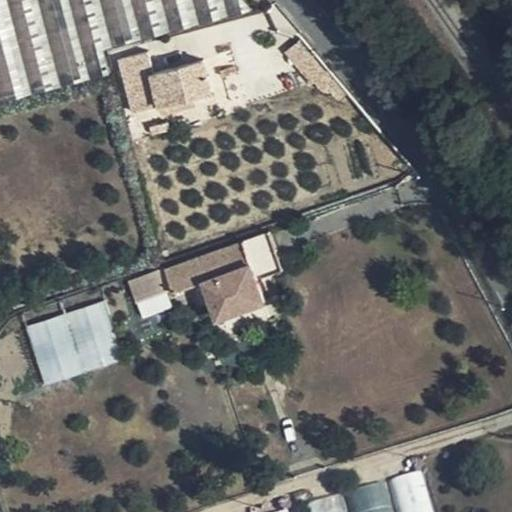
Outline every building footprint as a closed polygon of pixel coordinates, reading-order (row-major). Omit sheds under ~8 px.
[(154,74),(157,74),(151,49),(121,58),(134,113),(163,105),(154,74)] [(204,61),(157,74),(154,74),(163,105),(213,93),(204,61)] [(284,268),(271,232),(245,241),(258,278),(264,275),(284,268)] [(258,278),(245,241),(167,268),(177,297),(200,289),(198,283),(207,280),(219,316),(266,300),(259,282),(266,280),(264,275),(258,278)] [(164,288),(159,270),(153,272),(129,279),(119,283),(121,289),(125,301),(164,288)] [(125,357),(106,298),(68,310),(88,369),(125,357)] [(88,369),(68,310),(31,322),(50,381),(88,369)] [(433,511),(422,473),(393,481),(401,511),(433,511)] [(393,511),(386,483),(352,493),(357,511),(393,511)] [(349,511),(345,496),(310,506),(311,511),(349,511)]
